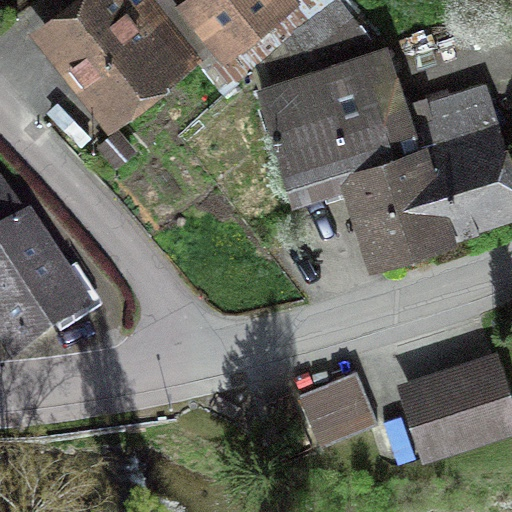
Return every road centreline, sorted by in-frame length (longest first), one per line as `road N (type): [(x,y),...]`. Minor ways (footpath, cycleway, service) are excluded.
road 1 (residential): [(214,351),(0,113)]
road 2 (unclassified): [(511,257),(368,313),(214,351)]
road 3 (unclassified): [(214,351),(0,383)]
